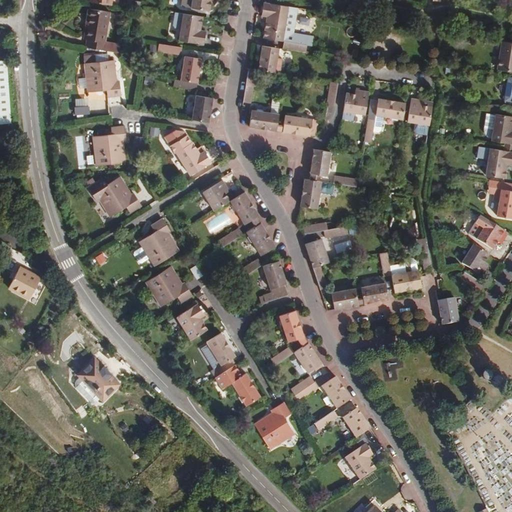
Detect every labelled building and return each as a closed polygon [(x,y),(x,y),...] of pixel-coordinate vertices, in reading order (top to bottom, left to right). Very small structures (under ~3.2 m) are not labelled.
[(211,3),(215,3),(215,0),(182,0),(181,6),(191,8),(191,10),(203,12),(203,9),(210,11),(211,3)] [(263,38),(284,41),(307,45),(308,38),(293,35),(297,8),(263,3),(261,19),(262,19),(261,22),(266,22),(263,38)] [(88,25),(86,40),(87,40),(86,47),(117,52),(118,44),(105,42),(110,12),(89,8),(86,24),(88,25)] [(206,31),(200,31),(202,17),(175,12),(173,25),(175,27),(181,28),(179,40),(203,44),(206,31)] [(307,45),(284,41),(283,48),(305,52),(307,45)] [(511,42),(502,41),(498,70),(511,71),(511,42)] [(157,51),(180,55),(182,48),(158,44),(157,51)] [(262,46),(258,70),(275,73),(279,48),(262,46)] [(113,71),(115,71),(114,60),(108,61),(95,62),(95,56),(95,54),(83,56),(87,92),(106,90),(107,97),(121,95),(119,81),(116,81),(114,82),(113,71)] [(180,80),(197,83),(201,59),(184,56),(180,80)] [(13,121),(8,59),(0,59),(0,121),(12,121),(13,121)] [(255,87),(258,70),(248,68),(243,102),(250,103),(253,86),(255,87)] [(196,90),(197,83),(180,80),(174,79),(173,86),(196,90)] [(331,82),(327,105),(334,106),(338,83),(331,82)] [(354,94),(346,93),(342,119),(364,122),(369,92),(355,90),(354,94)] [(212,98),(196,95),(192,120),(208,122),(212,98)] [(86,97),(71,97),(72,114),(86,113),(86,97)] [(279,114),(281,99),(273,98),(271,113),(279,114)] [(376,115),(403,120),(405,102),(378,98),(376,115)] [(432,107),(418,105),(419,101),(411,99),(407,122),(429,125),(432,107)] [(279,114),(252,110),(251,113),(249,127),(276,131),(279,114)] [(315,135),(316,128),(311,127),(312,119),(285,114),(282,132),(314,136),(315,135)] [(485,128),(493,130),(495,115),(487,114),(485,128)] [(493,130),(491,138),(491,141),(505,143),(504,147),(511,148),(511,116),(495,114),(495,115),(493,130)] [(371,143),(375,120),(367,119),(364,141),(371,143)] [(415,124),(414,133),(424,133),(425,125),(415,124)] [(121,141),(123,141),(126,140),(124,126),(111,127),(112,134),(93,136),(96,165),(125,162),(124,151),(122,151),(121,141)] [(493,130),(485,128),(484,132),(487,136),(491,138),(493,130)] [(204,151),(201,146),(197,149),(192,142),(192,143),(187,135),(170,146),(174,153),(176,152),(190,175),(211,162),(204,151)] [(511,148),(504,147),(503,151),(490,148),(485,175),(505,178),(507,165),(511,165),(511,148)] [(327,176),(330,152),(314,149),(310,173),(327,176)] [(124,187),(126,186),(120,176),(107,184),(103,178),(88,187),(97,202),(99,200),(110,217),(126,207),(130,213),(141,206),(134,193),(131,194),(129,196),(124,187)] [(356,187),(358,179),(334,176),(333,183),(356,187)] [(317,208),(321,181),(304,179),(300,206),(317,208)] [(222,189),(226,186),(222,180),(203,192),(214,211),(230,200),(226,193),(222,189)] [(501,190),(499,200),(497,216),(511,218),(511,191),(508,191),(509,183),(489,180),(488,188),(489,188),(501,190)] [(494,200),(499,200),(501,190),(489,188),(488,193),(495,194),(494,200)] [(251,220),(256,217),(259,215),(244,192),(230,200),(245,224),(251,220)] [(500,237),(504,240),(508,233),(480,216),(468,234),(493,250),(497,242),(500,237)] [(251,220),(255,226),(260,223),(256,217),(251,220)] [(165,233),(168,232),(170,231),(162,218),(151,225),(155,232),(138,242),(141,247),(136,250),(135,254),(140,262),(143,262),(149,258),(154,266),(179,250),(173,241),(171,242),(165,233)] [(304,234),(328,230),(326,222),(303,227),(304,234)] [(261,223),(260,223),(255,226),(246,232),(261,255),(275,246),(261,223)] [(243,234),(239,228),(219,240),(223,247),(243,234)] [(313,267),(320,265),(329,262),(321,238),(305,244),(313,267)] [(426,241),(415,243),(417,252),(422,251),(426,276),(433,275),(426,241)] [(335,252),(349,252),(348,243),(334,244),(335,252)] [(470,268),(479,274),(482,276),(486,269),(482,267),(485,262),(489,255),(473,245),(462,263),(470,268)] [(384,276),(391,274),(387,251),(379,253),(384,276)] [(242,277),(262,265),(258,259),(238,271),(242,277)] [(263,295),(266,303),(268,302),(288,295),(285,288),(284,289),(283,285),(287,284),(279,260),(263,266),(272,293),(263,295)] [(194,279),(201,276),(194,264),(188,268),(194,279)] [(327,287),(320,265),(313,267),(320,290),(327,287)] [(20,266),(20,267),(12,282),(8,288),(29,299),(41,277),(40,277),(20,267),(21,267),(20,266)] [(175,277),(177,275),(171,266),(146,281),(161,306),(177,296),(181,302),(193,295),(185,282),(182,284),(180,285),(175,277)] [(477,278),(479,274),(470,268),(468,272),(477,278)] [(460,278),(480,291),(484,285),(464,272),(460,278)] [(419,273),(392,278),(395,294),(422,289),(420,277),(419,273)] [(385,283),(361,287),(364,304),(388,300),(385,283)] [(355,288),(331,293),(334,310),(358,305),(355,288)] [(437,301),(442,325),(459,322),(454,298),(437,301)] [(198,304),(176,317),(191,340),(207,329),(200,318),(205,315),(198,304)] [(298,339),(303,337),(304,337),(295,310),(279,316),(288,342),(298,339)] [(215,378),(235,365),(231,359),(236,357),(221,333),(207,342),(221,365),(211,371),(215,378)] [(298,339),(302,347),(307,343),(303,337),(298,339)] [(308,343),(307,343),(302,347),(294,352),(307,373),(322,363),(308,343)] [(274,365),(294,352),(290,346),(270,359),(274,365)] [(100,398),(102,400),(119,383),(111,375),(103,367),(95,358),(77,374),(78,375),(80,376),(100,398)] [(104,365),(103,367),(111,375),(112,374),(104,365)] [(235,365),(215,378),(222,389),(232,383),(246,406),(261,397),(246,374),(242,376),(235,365)] [(485,368),(480,378),(499,389),(505,379),(485,368)] [(100,398),(80,376),(76,380),(75,382),(75,385),(76,387),(90,401),(92,402),(95,402),(97,401),(100,398)] [(295,395),(314,382),(310,376),(291,389),(295,395)] [(321,386),(337,409),(351,399),(336,377),(321,386)] [(318,388),(314,382),(295,395),(299,401),(318,388)] [(265,420),(263,418),(254,424),(270,449),(294,434),(284,418),(290,414),(283,402),(270,410),(272,412),(273,414),(265,420)] [(370,429),(357,408),(343,418),(356,438),(370,429)] [(318,430),(338,417),(334,411),(314,424),(318,430)] [(376,469),(368,458),(378,451),(370,439),(344,456),(360,480),(376,469)]
